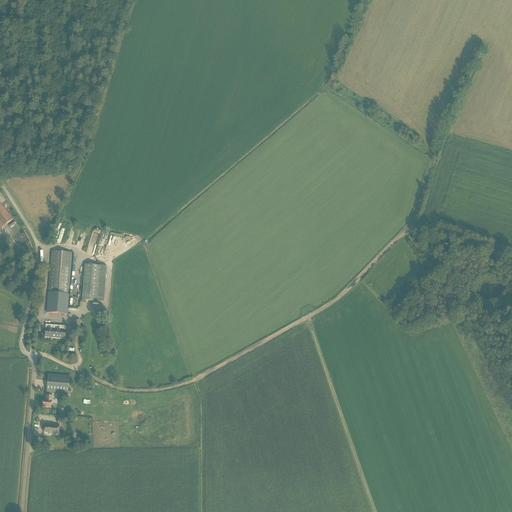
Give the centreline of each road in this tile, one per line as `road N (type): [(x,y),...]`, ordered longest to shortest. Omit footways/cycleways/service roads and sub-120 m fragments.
road 1 (track): [(29,356),(44,355),(119,390),(177,386),(331,304),(411,224)]
road 2 (unclassified): [(21,511),(34,367),(20,343),(38,251),(0,181)]
road 3 (track): [(375,511),(308,317)]
road 4 (track): [(411,224),(436,144),(484,41)]
